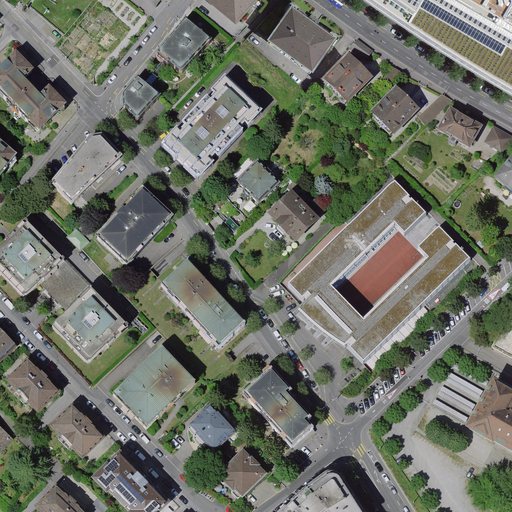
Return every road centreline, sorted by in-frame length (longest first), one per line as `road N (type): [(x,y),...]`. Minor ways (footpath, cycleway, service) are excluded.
road 1 (residential): [(98,113),(161,182),(346,437)]
road 2 (residential): [(346,437),(511,276)]
road 3 (tertiary): [(511,117),(330,0)]
road 4 (residential): [(81,387),(206,511)]
road 5 (residential): [(0,8),(98,113)]
road 6 (residential): [(0,218),(98,113)]
road 7 (residential): [(185,0),(98,113)]
